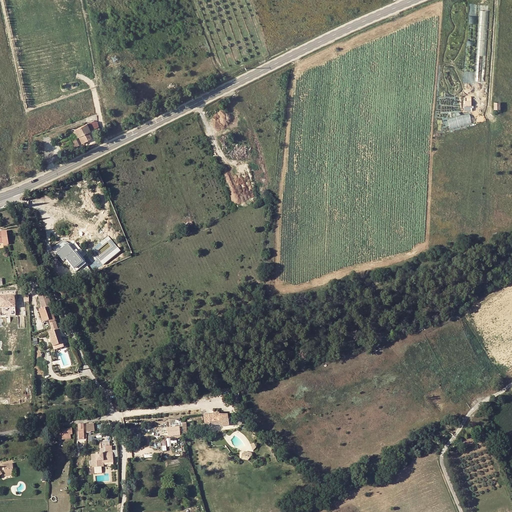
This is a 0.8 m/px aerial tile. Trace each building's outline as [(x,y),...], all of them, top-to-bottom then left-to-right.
[(452,129),(472,122),(469,113),(449,119),(452,129)] [(82,143),(84,142),(92,138),(89,132),(90,131),(87,124),(75,130),(78,137),(79,137),(82,143)] [(6,231),(0,231),(0,242),(3,242),(3,244),(8,244),(6,231)] [(74,268),(85,259),(82,255),(83,254),(79,248),(71,254),(67,249),(59,256),(63,260),(66,258),(74,268)] [(69,287),(60,291),(62,296),(71,292),(69,287)] [(55,321),(50,306),(51,306),(49,297),(47,293),(39,296),(40,300),(42,309),(39,310),(43,322),(49,320),(50,323),(55,321)] [(52,331),(58,329),(55,321),(50,323),(52,331)] [(58,329),(52,331),(49,332),(53,345),(62,342),(58,329)] [(215,415),(204,416),(205,426),(220,425),(220,427),(231,426),(231,421),(233,421),(233,418),(228,417),(228,415),(221,415),(221,412),(215,413),(215,415)] [(179,427),(168,428),(168,436),(180,435),(179,427)] [(110,449),(109,442),(100,442),(101,449),(105,449),(105,453),(105,454),(112,453),(111,449),(110,449)] [(241,459),(250,460),(251,452),(242,451),(241,459)] [(96,454),(91,455),(92,467),(102,467),(101,461),(113,460),(112,453),(105,454),(103,454),(102,453),(96,454)] [(2,468),(0,467),(0,475),(2,474),(1,472),(4,472),(4,476),(11,475),(11,469),(12,469),(11,463),(1,465),(2,468)]
